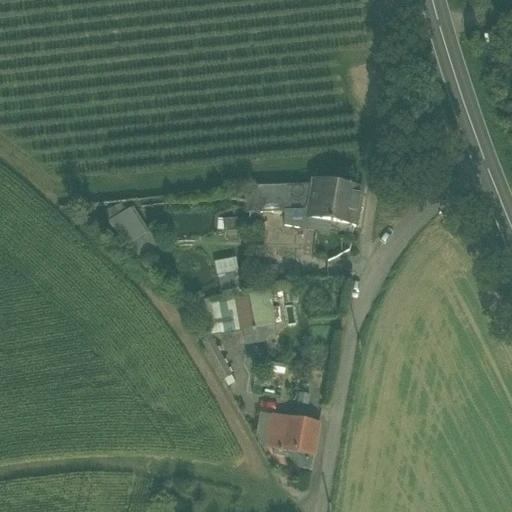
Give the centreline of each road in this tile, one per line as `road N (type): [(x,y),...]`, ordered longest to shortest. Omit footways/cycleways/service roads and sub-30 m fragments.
road 1 (unclassified): [(319,511),(364,292),(414,217),(488,171)]
road 2 (track): [(287,511),(197,473),(131,464),(0,475)]
road 3 (secondary): [(488,171),(432,0)]
